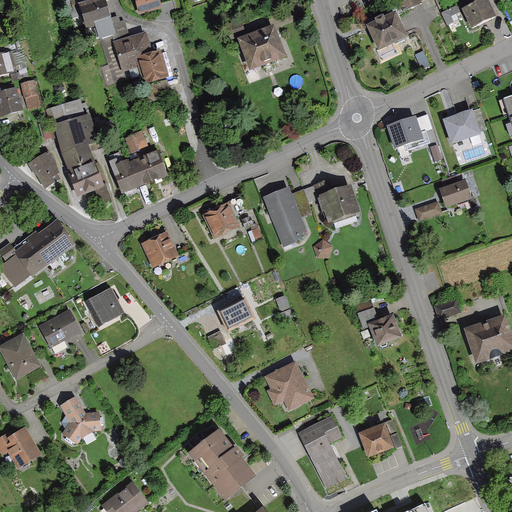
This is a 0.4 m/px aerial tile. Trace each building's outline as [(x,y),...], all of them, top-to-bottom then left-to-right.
[(82,17),(78,3),(76,0),(64,0),(70,21),(82,17)] [(81,0),(80,0),(81,2),(78,3),(82,17),(86,32),(95,29),(99,43),(102,42),(116,38),(111,19),(105,0),(89,0),(87,1),(87,0),(81,0)] [(162,10),(160,5),(174,1),(173,0),(134,0),(139,16),(162,10)] [(398,0),(404,13),(423,4),(422,3),(420,0),(398,0)] [(485,0),(462,11),(472,31),(497,19),(487,0),(485,0)] [(459,21),(456,15),(460,14),(457,7),(441,14),(447,26),(459,21)] [(367,28),(379,53),(408,39),(396,14),(384,19),(383,17),(375,22),(375,23),(367,28)] [(154,55),(147,33),(131,38),(125,20),(121,22),(119,16),(111,19),(116,38),(102,42),(109,65),(102,67),(108,85),(142,75),(145,86),(169,79),(168,78),(161,54),(161,53),(154,55)] [(226,23),(230,33),(244,28),(240,17),(226,23)] [(238,41),(250,73),(263,68),(264,70),(274,66),(273,64),(286,59),(274,27),(238,41)] [(424,51),(415,56),(422,70),(431,66),(424,51)] [(0,55),(0,78),(18,73),(11,52),(0,55)] [(166,53),(161,54),(168,78),(174,76),(166,53)] [(19,73),(21,79),(29,77),(25,64),(17,66),(19,73)] [(21,79),(19,73),(10,76),(12,82),(21,79)] [(21,85),(28,111),(41,108),(35,81),(21,85)] [(171,96),(167,82),(145,88),(149,103),(171,96)] [(0,94),(0,119),(24,113),(22,107),(24,106),(22,99),(20,100),(17,89),(15,90),(14,84),(2,88),(4,93),(0,94)] [(511,96),(502,100),(511,129),(511,96)] [(81,101),(51,109),(56,126),(54,127),(57,139),(62,156),(89,148),(99,145),(90,117),(86,118),(81,101)] [(56,126),(51,109),(47,110),(54,139),(57,139),(54,127),(56,126)] [(451,146),(481,137),(473,111),(443,121),(451,146)] [(428,116),(417,119),(422,134),(426,132),(433,130),(428,116)] [(408,152),(431,144),(426,132),(422,134),(417,119),(416,118),(387,128),(395,151),(398,150),(407,147),(408,152)] [(49,121),(41,123),(45,141),(53,139),(49,121)] [(132,155),(148,147),(142,133),(125,140),(132,155)] [(438,146),(430,148),(435,163),(443,160),(438,146)] [(408,152),(407,147),(398,150),(401,159),(410,157),(408,152)] [(62,156),(70,176),(96,165),(95,164),(89,148),(62,156)] [(137,190),(168,178),(162,161),(163,161),(159,150),(148,154),(149,156),(130,163),(129,160),(123,163),(119,164),(117,160),(110,163),(108,163),(122,196),(125,195),(137,190)] [(37,177),(45,191),(61,182),(58,177),(60,175),(55,161),(49,152),(28,165),(36,178),(37,177)] [(119,164),(123,163),(119,153),(110,157),(110,163),(117,160),(119,164)] [(99,163),(95,164),(96,165),(103,186),(107,185),(107,184),(99,163)] [(68,176),(78,200),(96,192),(101,206),(112,201),(107,185),(103,186),(96,165),(70,176),(68,176)] [(441,195),(446,207),(469,199),(472,206),(478,204),(474,196),(472,196),(466,179),(439,188),(441,195)] [(334,225),(362,216),(352,187),(344,190),(342,185),(332,189),(330,181),(313,187),(314,188),(318,201),(325,221),(327,221),(329,225),(334,224),(334,225)] [(290,188),(263,199),(283,249),(296,244),(307,231),(302,219),(292,195),(290,188)] [(318,201),(314,188),(304,191),(309,204),(318,201)] [(139,194),(137,190),(125,195),(126,199),(139,194)] [(304,191),(292,195),(302,219),(313,215),(309,204),(304,191)] [(235,218),(247,212),(241,198),(228,203),(229,204),(235,218)] [(415,209),(419,222),(442,214),(438,201),(415,209)] [(202,216),(214,241),(240,229),(235,218),(229,204),(202,216)] [(254,225),(251,217),(241,221),(245,230),(251,228),(252,231),(258,228),(257,224),(254,225)] [(33,278),(76,247),(58,222),(39,235),(37,232),(14,248),(11,244),(0,251),(0,255),(6,264),(5,264),(20,285),(32,277),(33,278)] [(263,240),(258,228),(252,231),(248,232),(253,244),(263,240)] [(142,246),(153,270),(179,258),(168,234),(142,246)] [(314,248),(318,259),(330,259),(333,247),(323,240),(314,248)] [(107,273),(99,265),(94,270),(101,278),(107,273)] [(99,329),(125,315),(111,290),(85,304),(99,329)] [(276,301),(280,312),(282,311),(283,314),(278,315),(281,323),(294,318),(286,297),(276,301)] [(369,328),(376,347),(403,337),(398,322),(394,313),(379,319),(371,298),(354,305),(363,330),(369,328)] [(228,336),(257,323),(246,300),(217,313),(228,336)] [(434,307),(439,322),(462,314),(457,300),(434,307)] [(68,343),(82,336),(70,311),(39,327),(55,357),(71,349),(68,343)] [(464,332),(477,367),(511,355),(511,337),(505,318),(464,332)] [(225,340),(220,332),(208,338),(214,351),(226,345),(230,353),(238,349),(232,337),(225,340)] [(0,347),(0,350),(16,382),(28,376),(32,385),(46,377),(24,335),(0,347)] [(289,412),(314,400),(296,363),(265,378),(271,390),(267,392),(275,407),(284,403),(289,412)] [(76,398),(60,407),(66,417),(62,423),(66,430),(62,436),(66,438),(65,440),(73,446),(74,444),(78,447),(81,441),(95,433),(102,433),(102,428),(104,427),(103,417),(101,417),(101,413),(86,415),(76,398)] [(332,417),(298,434),(326,490),(347,480),(330,445),(343,439),(332,417)] [(403,447),(393,420),(386,423),(396,450),(403,447)] [(359,436),(368,460),(394,450),(385,425),(359,436)] [(18,470),(42,456),(26,429),(9,439),(7,435),(0,439),(0,452),(2,456),(8,453),(18,470)] [(187,456),(224,505),(256,481),(242,462),(244,460),(237,450),(235,451),(220,431),(187,456)] [(511,471),(507,457),(494,462),(499,476),(511,471)] [(139,511),(149,505),(133,484),(102,507),(105,511),(139,511)]
